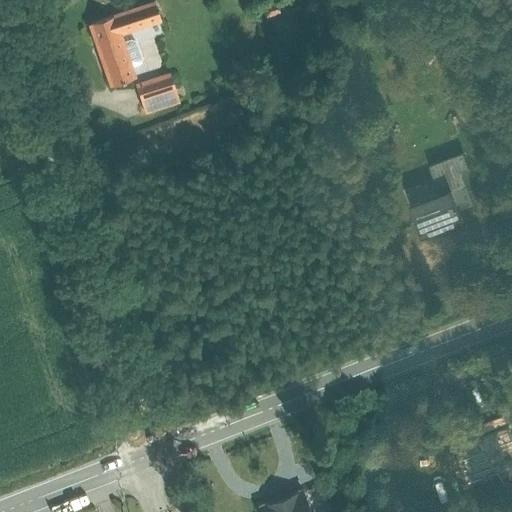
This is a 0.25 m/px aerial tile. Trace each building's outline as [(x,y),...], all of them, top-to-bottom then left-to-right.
[(168,39),(156,4),(93,26),(115,89),(147,78),(137,49),(168,39)] [(168,76),(135,86),(144,113),(177,103),(168,76)] [(428,246),(477,228),(463,189),(414,207),(428,246)] [(471,473),(511,459),(511,429),(508,419),(458,436),(471,473)] [(262,511),(313,511),(304,488),(260,506),(262,511)]
